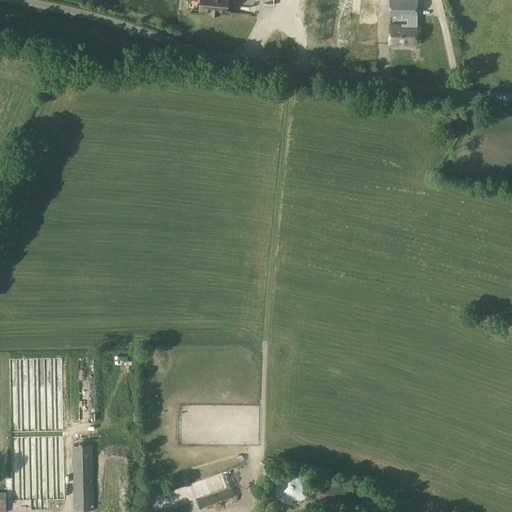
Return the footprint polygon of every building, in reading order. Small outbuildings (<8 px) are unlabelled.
[(210,13),(218,14),(218,12),(226,13),(227,0),(200,0),(200,2),(203,2),(202,11),(210,11),(210,13)] [(317,0),(318,0),(315,0),(312,0),(312,7),(351,10),(351,0),(317,0)] [(379,14),(379,0),(363,0),(364,14),(379,14)] [(389,44),(416,45),(416,0),(390,0),(391,16),(402,16),(402,17),(408,17),(408,25),(389,25),(389,44)] [(349,16),(314,13),(313,21),(348,23),(349,16)] [(349,38),(349,28),(335,27),(335,29),(318,28),(318,37),(349,38)] [(47,499),(64,499),(61,357),(28,358),(28,365),(24,376),(25,390),(21,390),(19,395),(14,411),(14,415),(16,416),(12,427),(13,480),(21,480),(24,480),(21,488),(21,500),(14,500),(23,503),(23,510),(47,509),(47,499)] [(94,380),(81,380),(82,415),(95,415),(94,380)] [(73,446),(74,510),(94,510),(92,445),(73,446)] [(274,491),(275,494),(277,496),(279,498),(281,500),(284,502),(286,503),(289,503),(292,504),(295,503),(298,502),(301,501),(303,499),(305,497),(307,495),(308,492),(309,490),(310,487),(310,484),(309,481),(308,478),(307,475),(305,473),(303,471),(301,469),(298,468),(295,467),(292,467),(289,467),(286,468),(284,469),(281,470),(279,472),(277,474),(275,477),(274,479),(273,482),(273,485),(273,488),(274,491)]
